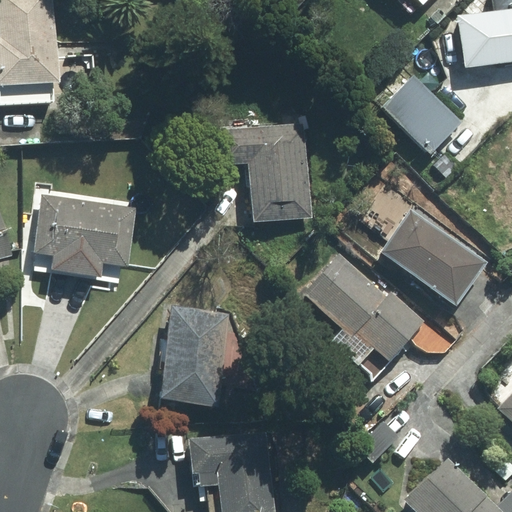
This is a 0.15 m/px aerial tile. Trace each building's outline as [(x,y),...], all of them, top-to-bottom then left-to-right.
[(0,0),(0,106),(47,107),(49,0),(0,0)] [(402,0),(415,13),(428,0),(402,0)] [(511,7),(506,12),(449,13),(458,72),(511,65),(511,7)] [(409,76),(379,106),(429,156),(459,126),(409,76)] [(241,169),(244,222),(310,218),(304,125),(217,130),(219,170),(241,169)] [(129,201),(34,195),(30,254),(45,255),(44,275),(97,278),(98,267),(125,268),(129,201)] [(405,206),(371,251),(451,310),(485,265),(405,206)] [(340,252),(301,296),(337,328),(325,341),(367,378),(418,320),(340,252)] [(226,311),(165,306),(156,404),(218,409),(226,311)] [(511,390),(493,409),(511,427),(511,390)] [(269,511),(266,432),(181,435),(183,472),(192,471),(192,488),(213,488),(213,511),(269,511)] [(511,511),(511,487),(491,507),(451,464),(405,507),(409,511),(511,511)]
